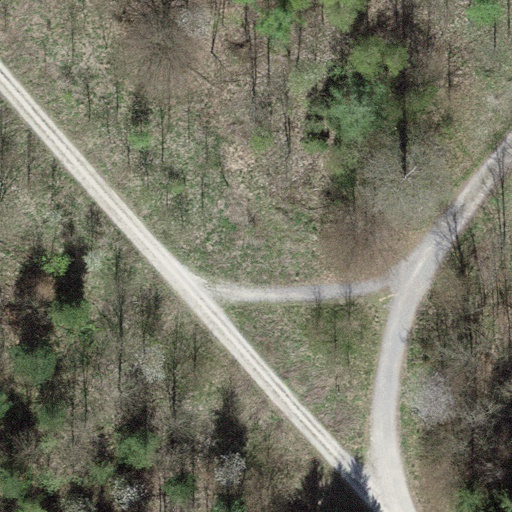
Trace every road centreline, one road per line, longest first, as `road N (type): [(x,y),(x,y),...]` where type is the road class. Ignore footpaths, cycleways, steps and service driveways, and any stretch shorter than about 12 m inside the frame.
road 1 (track): [(0,85),(387,511)]
road 2 (track): [(390,511),(382,460),(387,382),(403,316),(426,252),(511,151)]
road 3 (track): [(426,252),(319,293),(186,290)]
